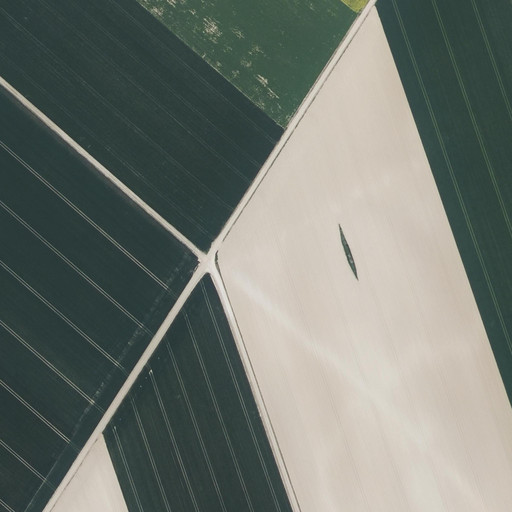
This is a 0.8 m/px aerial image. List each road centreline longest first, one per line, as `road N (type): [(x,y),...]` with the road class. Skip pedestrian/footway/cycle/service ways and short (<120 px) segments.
road 1 (track): [(46,511),(373,0)]
road 2 (track): [(0,77),(208,258),(296,511)]
